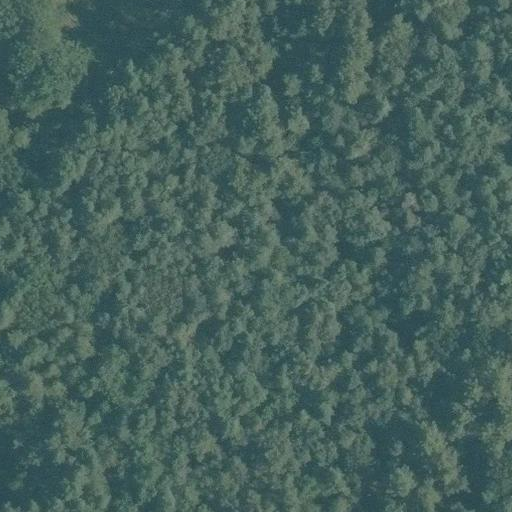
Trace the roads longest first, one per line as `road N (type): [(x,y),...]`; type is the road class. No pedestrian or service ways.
road 1 (unclassified): [(0,212),(190,0)]
road 2 (track): [(6,0),(103,98)]
